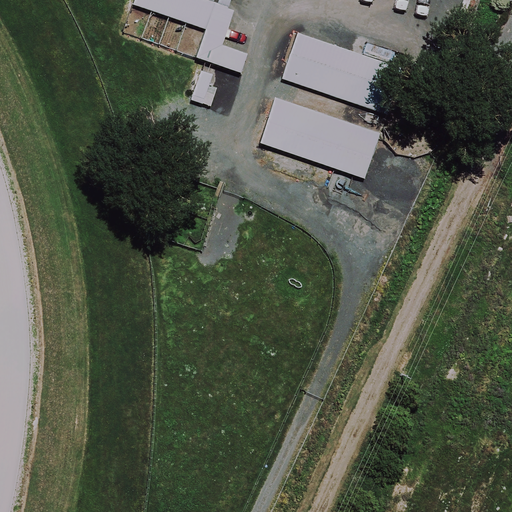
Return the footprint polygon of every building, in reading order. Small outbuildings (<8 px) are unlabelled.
[(225,10),(195,0),(132,0),(130,7),(203,31),(192,61),(238,76),(244,57),(219,49),(232,12),(225,10)] [(228,0),(195,0),(225,10),(228,0)] [(396,71),(295,35),(278,83),(379,119),(396,71)] [(211,77),(198,73),(188,102),(201,106),(211,77)] [(377,134),(273,100),(257,145),(362,181),(377,134)]
